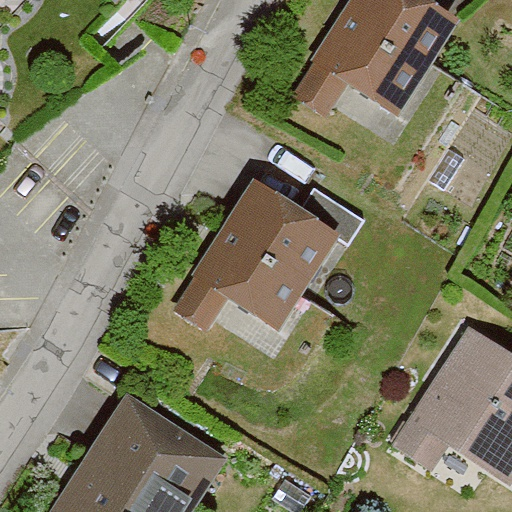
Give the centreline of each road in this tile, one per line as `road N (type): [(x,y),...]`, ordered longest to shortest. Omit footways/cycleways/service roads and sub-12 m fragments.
road 1 (residential): [(247,0),(53,359),(0,437)]
road 2 (motorway): [(0,216),(423,0)]
